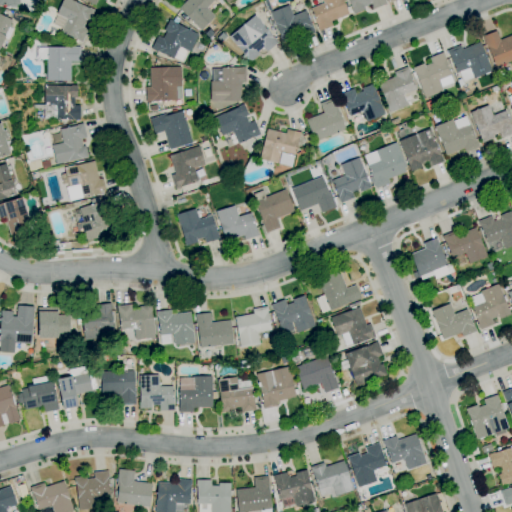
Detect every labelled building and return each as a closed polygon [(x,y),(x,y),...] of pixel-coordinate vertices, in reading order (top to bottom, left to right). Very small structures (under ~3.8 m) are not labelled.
[(82,43),(60,32),(61,31),(51,26),(56,17),(55,17),(63,0),(71,0),(89,9),(89,8),(94,10),(89,21),(87,20),(83,27),(88,29),(82,43)] [(201,31),(178,9),(187,0),(217,0),(222,5),(213,15),(215,17),(201,31)] [(268,13),(263,1),(265,0),(268,0),(272,10),(270,11),(271,12),(268,13)] [(318,31),(316,27),(317,26),(310,8),(323,3),(321,0),(341,0),(348,15),(331,22),(332,26),(318,31)] [(354,14),(351,9),(352,9),(348,0),(384,0),(386,4),(373,9),(371,4),(364,7),(365,10),(354,14)] [(283,45),(280,38),(281,38),(279,33),(277,34),(274,28),(276,28),(273,19),(271,20),(269,15),(270,14),(270,13),(288,5),(293,16),(305,10),(312,27),(313,27),(315,33),(305,38),(304,36),(283,45)] [(0,47),(0,14),(1,15),(2,13),(8,16),(7,18),(12,21),(5,36),(0,47)] [(249,62),(245,58),(246,57),(236,46),(229,37),(254,15),(255,16),(273,38),(274,38),(278,43),(267,52),(263,48),(257,53),(259,55),(249,62)] [(179,60),(174,57),(172,59),(157,51),(156,52),(151,49),(158,36),(163,38),(166,32),(163,30),(169,20),(198,35),(189,52),(185,50),(179,60)] [(222,43),(216,38),(222,31),(228,36),(222,43)] [(511,61),(496,68),(487,46),(486,46),(482,36),(496,31),(500,40),(511,35),(511,61)] [(463,82),(459,72),(456,73),(449,56),(447,51),(460,45),(462,50),(479,42),(491,71),(473,78),(473,77),(463,82)] [(202,51),(196,49),(199,43),(205,46),(202,51)] [(56,84),(53,84),(53,81),(46,81),(47,59),(40,59),(40,57),(37,57),(37,49),(39,49),(39,48),(47,48),(47,47),(80,47),(80,62),(70,62),(70,82),(56,81),(56,84)] [(424,98),(420,87),(415,73),(414,73),(412,68),(415,67),(415,66),(419,64),(420,65),(424,63),(424,66),(431,63),(429,58),(443,52),(446,58),(445,59),(451,75),(450,76),(453,83),(442,87),(443,91),(424,98)] [(150,102),(146,102),(145,87),(150,87),(149,68),(180,67),(181,87),(176,87),(177,101),(150,102)] [(241,101),(211,101),(210,82),(212,82),(212,69),(222,69),(222,68),(241,68),(241,67),(246,67),(246,82),(241,82),(241,101)] [(395,76),(394,72),(407,67),(409,72),(408,72),(416,89),(415,90),(418,97),(406,102),(407,105),(389,113),(382,95),(377,84),(395,76)] [(504,92),(499,90),(501,83),(507,84),(504,92)] [(366,122),(362,111),(349,116),(343,101),(340,94),(353,89),(356,94),(363,91),(361,89),(373,84),(375,90),(375,92),(378,91),(380,95),(377,96),(384,115),(366,122)] [(60,126),(60,120),(32,119),(33,104),(44,105),(45,86),(71,86),(71,85),(77,85),(77,98),(74,98),(74,105),(80,106),(80,120),(73,120),(73,123),(60,126)] [(315,142),(306,120),(323,113),(320,104),(333,98),(338,108),(336,108),(345,130),(315,142)] [(238,144),(232,132),(222,136),(213,118),(224,113),(224,114),(238,107),(238,106),(243,104),(248,116),(246,117),(249,123),(254,121),(260,135),(254,137),(244,141),(238,144)] [(481,143),(479,138),(480,137),(469,112),(488,105),(492,116),(505,110),(511,127),(511,134),(501,138),(499,133),(492,136),(493,138),(481,143)] [(169,150),(164,131),(154,134),(149,119),(166,114),(166,116),(172,114),(171,111),(176,109),(177,112),(182,111),(192,143),(169,150)] [(446,156),(440,142),(439,142),(437,137),(438,137),(434,127),(436,126),(435,126),(441,123),(441,124),(452,119),(453,121),(465,116),(469,125),(476,142),(477,142),(479,146),(478,147),(479,147),(465,153),(463,148),(446,156)] [(392,126),(390,121),(398,118),(400,123),(392,126)] [(0,157),(0,123),(3,131),(5,130),(8,139),(6,140),(10,154),(0,157)] [(77,125),(83,123),(86,138),(81,139),(82,146),(85,146),(88,158),(82,159),(56,165),(51,145),(62,143),(59,129),(77,125)] [(292,168),(259,160),(267,129),(285,134),(287,129),(301,133),(300,138),(299,138),(292,168)] [(410,172),(407,165),(408,165),(398,141),(429,129),(440,156),(441,155),(443,162),(430,167),(428,161),(420,165),(421,167),(410,172)] [(307,144),(303,136),(308,134),(312,141),(307,144)] [(376,189),(374,185),(373,185),(370,177),(369,174),(370,174),(370,172),(369,173),(368,171),(369,171),(367,165),(379,160),(375,151),(396,142),(406,167),(404,168),(405,172),(388,179),(389,183),(376,189)] [(175,189),(171,175),(175,174),(169,156),(198,146),(205,165),(194,169),(197,179),(198,181),(180,187),(180,188),(175,189)] [(340,203),(338,198),(338,197),(331,181),(339,178),(335,167),(340,165),(358,157),(363,169),(362,169),(368,183),(369,183),(371,188),(360,193),(359,190),(351,193),(353,198),(340,203)] [(43,170),(41,162),(49,160),(51,168),(43,170)] [(70,201),(67,187),(68,187),(65,174),(63,169),(94,161),(98,180),(102,179),(106,193),(101,194),(100,194),(70,201)] [(0,199),(0,165),(6,163),(16,195),(0,199)] [(321,213),(317,203),(300,211),(291,189),(322,176),(328,192),(329,191),(336,207),(321,213)] [(266,233),(262,223),(254,202),(256,201),(253,194),(263,190),(265,197),(285,189),(294,212),(276,219),(280,228),(266,233)] [(15,244),(12,234),(10,235),(5,218),(0,219),(0,204),(22,197),(32,230),(22,233),(21,231),(18,232),(21,242),(15,244)] [(86,242),(82,231),(72,234),(70,227),(77,225),(72,212),(79,209),(92,204),(90,200),(98,198),(99,202),(103,201),(103,200),(109,198),(113,212),(108,214),(114,232),(86,242)] [(185,247),(176,214),(195,209),(195,210),(208,206),(211,216),(212,215),(217,233),(218,233),(219,239),(205,243),(204,238),(196,240),(197,243),(185,247)] [(225,242),(216,212),(234,206),(238,217),(251,213),(256,231),(257,231),(258,236),(245,240),(243,236),(225,242)] [(511,246),(504,250),(500,239),(487,244),(480,227),(477,221),(491,216),(493,221),(500,218),(499,216),(511,211),(511,214),(511,246)] [(468,264),(464,253),(451,258),(444,241),(442,236),(456,230),(458,234),(475,227),(487,256),(468,264)] [(421,280),(420,276),(419,277),(419,276),(414,278),(412,273),(416,271),(410,254),(425,248),(423,243),(436,238),(439,243),(438,244),(447,266),(444,267),(448,274),(435,280),(433,275),(421,280)] [(457,267),(454,259),(463,255),(466,263),(457,267)] [(321,313),(315,298),(323,295),(317,280),(339,271),(346,289),(356,285),(361,299),(350,304),(350,303),(330,311),(329,310),(321,313)] [(479,330),(477,324),(471,307),(473,307),(469,298),(480,293),(479,291),(498,284),(502,295),(508,310),(509,309),(511,314),(499,318),(498,316),(491,319),(493,324),(479,330)] [(296,333),(292,323),(291,323),(293,329),(282,333),(273,310),(270,305),(284,300),(286,305),(293,302),(292,300),(304,295),(306,301),(315,327),(296,333)] [(81,336),(79,314),(97,312),(96,305),(111,303),(111,309),(111,310),(113,333),(81,336)] [(135,340),(133,328),(132,328),(133,338),(121,339),(120,330),(118,312),(117,312),(117,306),(131,304),(132,310),(140,309),(139,307),(152,305),(152,312),(151,312),(155,338),(135,340)] [(442,340),(435,322),(431,311),(449,304),(453,314),(466,309),(474,327),(476,331),(462,337),(460,333),(442,340)] [(14,354),(0,353),(0,311),(12,311),(12,316),(16,317),(17,305),(33,307),(31,344),(14,343),(14,354)] [(240,348),(234,317),(253,314),(252,309),(267,306),(268,312),(267,312),(271,331),(257,333),(260,345),(240,348)] [(57,338),(38,338),(38,313),(38,308),(41,308),(57,307),(57,315),(69,315),(69,337),(57,337),(57,338)] [(345,346),(341,335),(337,337),(330,318),(359,307),(366,325),(370,324),(375,337),(371,339),(370,339),(352,346),(352,344),(345,346)] [(175,345),(173,334),(159,336),(157,317),(156,317),(156,311),(171,310),(171,314),(191,312),(194,343),(175,345)] [(200,348),(197,325),(196,325),(195,315),(210,313),(211,323),(230,320),(233,344),(200,348)] [(318,328),(315,321),(320,319),(323,326),(318,328)] [(377,358),(380,365),(382,364),(386,375),(366,383),(366,382),(356,386),(344,354),(372,344),(377,342),(382,356),(377,358)] [(282,364),(280,355),(286,353),(289,362),(282,364)] [(324,393),(320,383),(303,390),(294,368),(325,356),(334,378),(338,387),(324,393)] [(263,409),(262,405),(255,374),(289,367),(295,397),(276,402),(277,406),(263,409)] [(121,405),(120,395),(101,396),(100,372),(134,371),(134,394),(135,394),(135,405),(121,405)] [(97,389),(91,390),(92,392),(75,395),(77,407),(62,410),(56,380),(72,376),(72,377),(88,373),(88,375),(92,375),(97,389)] [(159,411),(159,406),(152,406),(152,408),(139,409),(139,397),(139,376),(159,375),(159,387),(173,386),(173,404),(174,404),(174,411),(159,411)] [(193,413),(178,413),(178,408),(178,389),(180,388),(180,378),(192,378),(192,376),(212,376),(212,392),(217,392),(217,399),(212,399),(212,408),(193,408),(193,413)] [(44,413),(42,406),(25,410),(23,402),(18,403),(16,393),(21,393),(20,390),(28,388),(27,385),(32,384),(32,380),(47,377),(48,381),(52,380),(58,410),(44,413)] [(241,413),(240,407),(233,408),(233,411),(222,413),(217,380),(236,377),(237,379),(240,379),(240,382),(249,380),(250,387),(252,387),(253,392),(252,392),(254,405),(255,411),(241,413)] [(0,426),(0,387),(8,385),(19,421),(8,425),(5,414),(0,416),(3,426),(0,426)] [(511,419),(501,392),(511,388),(511,419)] [(476,440),(472,429),(473,429),(467,414),(465,409),(477,405),(478,407),(485,405),(483,400),(497,395),(499,401),(498,401),(504,417),(508,429),(505,430),(506,433),(495,437),(494,434),(493,434),(493,435),(487,437),(487,436),(485,437),(480,439),(476,440)] [(390,463),(384,446),(383,446),(382,441),(396,436),(397,440),(415,434),(426,464),(407,470),(403,459),(390,463)] [(372,471),(376,482),(358,488),(349,462),(347,457),(358,453),(359,455),(366,452),(364,448),(379,443),(381,449),(380,449),(386,466),(372,471)] [(483,453),(481,448),(490,444),(493,449),(483,453)] [(502,486),(498,475),(501,474),(498,467),(492,468),(488,454),(494,452),(494,453),(511,447),(511,450),(511,482),(507,484),(507,485),(502,486)] [(331,498),(330,494),(320,498),(312,472),(311,472),(310,467),(324,463),(325,467),(343,461),(349,479),(350,479),(353,490),(335,496),(335,497),(331,498)] [(149,508),(116,503),(116,500),(114,499),(115,491),(117,491),(118,486),(116,486),(118,469),(134,471),(133,481),(152,484),(149,508)] [(282,509),(280,499),(279,499),(272,476),(286,472),(288,478),(295,476),(295,473),(307,470),(308,476),(307,476),(311,490),(314,502),(295,507),(295,506),(282,509)] [(78,510),(74,478),(86,476),(87,479),(94,478),(94,473),(108,471),(109,477),(108,477),(110,496),(96,497),(98,508),(78,510)] [(260,511),(249,511),(237,511),(235,490),(254,487),(253,478),(268,476),(269,487),(271,510),(271,511),(260,511)] [(155,511),(157,483),(176,484),(176,479),(191,480),(191,485),(190,485),(188,511),(155,511)] [(229,511),(198,511),(198,504),(196,504),(196,486),(196,480),(210,480),(210,486),(218,486),(218,483),(230,483),(230,490),(233,491),(233,496),(229,496),(229,511)] [(39,511),(39,510),(38,510),(33,495),(32,495),(30,487),(44,483),(45,487),(63,481),(73,511),(70,511),(39,511)] [(21,498),(17,486),(24,483),(28,496),(21,498)] [(0,511),(0,490),(10,487),(17,506),(15,507),(14,506),(10,507),(11,510),(8,511),(0,511)] [(511,502),(505,505),(500,491),(510,488),(511,487),(511,502)] [(405,511),(403,504),(435,493),(439,505),(441,511),(405,511)]
